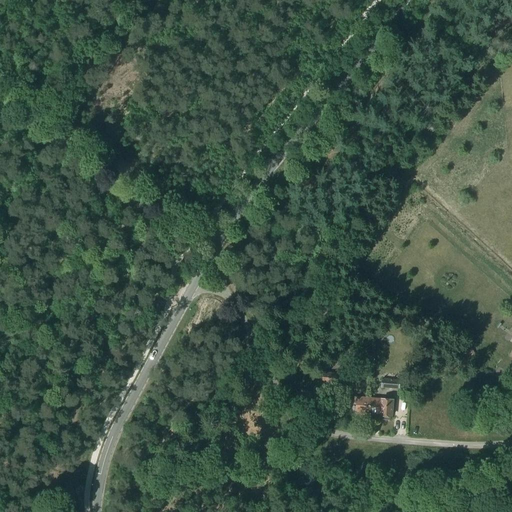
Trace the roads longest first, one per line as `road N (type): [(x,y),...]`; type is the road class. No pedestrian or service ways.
road 1 (tertiary): [(96,511),(113,434),(216,246),(405,0)]
road 2 (unknown): [(216,246),(245,250),(293,200),(442,0)]
road 3 (unknown): [(73,511),(86,456),(138,351),(216,246)]
road 4 (track): [(169,301),(114,352),(46,499),(19,511)]
road 5 (track): [(0,88),(196,236)]
